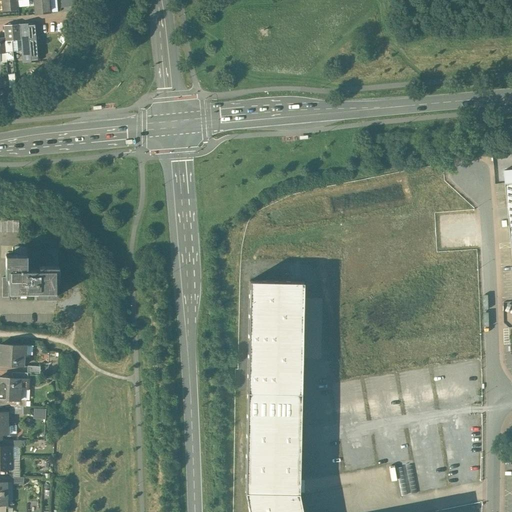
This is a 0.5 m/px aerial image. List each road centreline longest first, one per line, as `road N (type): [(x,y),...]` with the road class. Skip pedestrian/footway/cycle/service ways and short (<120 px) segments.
road 1 (secondary): [(194,511),(175,123)]
road 2 (secondary): [(175,123),(511,95)]
road 3 (residential): [(494,396),(485,174)]
road 4 (secondary): [(0,141),(175,123)]
road 5 (residential): [(175,123),(160,0)]
